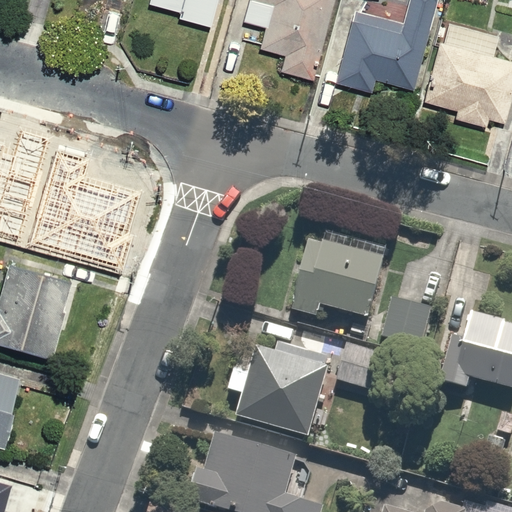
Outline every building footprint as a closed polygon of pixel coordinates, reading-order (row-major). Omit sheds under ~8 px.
[(174,14),(211,24),(217,0),(145,0),(176,8),(174,14)] [(242,0),(238,17),(261,23),(255,45),(279,51),(275,67),(313,77),(331,0),(242,0)] [(345,16),(330,82),(373,92),(376,78),(414,86),(434,0),(403,0),(398,28),(345,16)] [(446,115),(482,125),(485,115),(499,118),(511,68),(511,57),(482,49),(488,29),(439,16),(418,97),(449,105),(446,115)] [(97,180),(2,158),(0,167),(0,223),(82,243),(97,180)] [(381,198),(312,181),(304,211),(373,227),(381,198)] [(299,240),(284,310),(312,316),(315,305),(361,315),(374,257),(299,240)] [(65,278),(6,262),(0,284),(0,343),(44,356),(65,278)] [(423,347),(433,307),(385,296),(375,336),(423,347)] [(440,344),(432,378),(463,385),(465,377),(511,388),(511,322),(463,310),(454,348),(440,344)] [(249,359),(232,355),(224,389),(241,393),(235,419),(304,435),(323,356),(254,340),(249,359)] [(384,350),(339,340),(331,380),(376,390),(384,350)] [(0,447),(2,448),(20,376),(0,371),(0,447)] [(178,499),(229,511),(321,511),(325,502),(282,491),(292,451),(208,430),(199,466),(187,463),(178,499)] [(461,511),(463,506),(426,497),(422,511),(408,511),(377,505),(374,511),(461,511)]
